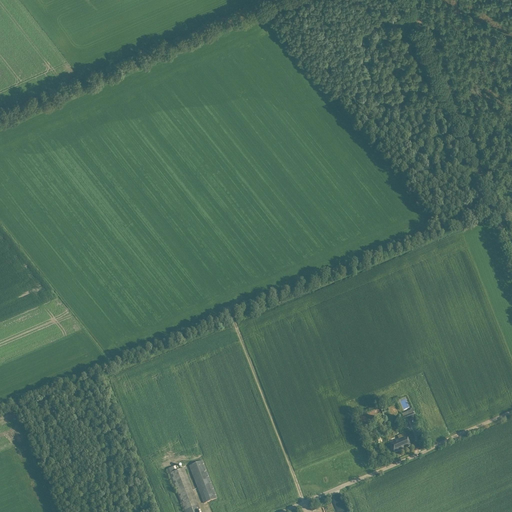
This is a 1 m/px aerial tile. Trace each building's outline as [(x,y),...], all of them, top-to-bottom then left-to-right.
[(398,399),(399,405),(402,404),(409,402),(407,396),(398,399)] [(402,414),(405,421),(415,417),(413,410),(402,414)] [(398,437),(399,440),(391,443),(394,453),(411,446),(406,434),(398,437)] [(190,466),(202,499),(204,503),(217,498),(215,493),(203,461),(190,466)] [(174,467),(166,470),(173,488),(175,489),(184,511),(198,511),(200,510),(198,506),(198,503),(197,502),(195,498),(184,468),(175,472),(175,471),(178,469),(177,467),(177,466),(174,467)]
